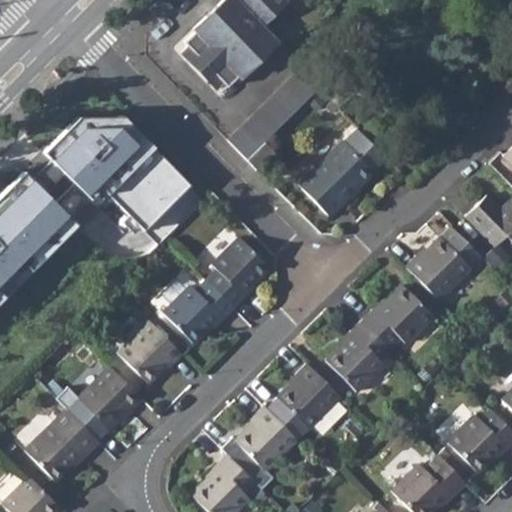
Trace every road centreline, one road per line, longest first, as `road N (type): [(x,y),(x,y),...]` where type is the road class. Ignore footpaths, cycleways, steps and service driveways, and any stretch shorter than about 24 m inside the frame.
road 1 (residential): [(61,24),(89,41),(287,246)]
road 2 (residential): [(124,482),(322,281)]
road 3 (residential): [(322,281),(511,107)]
